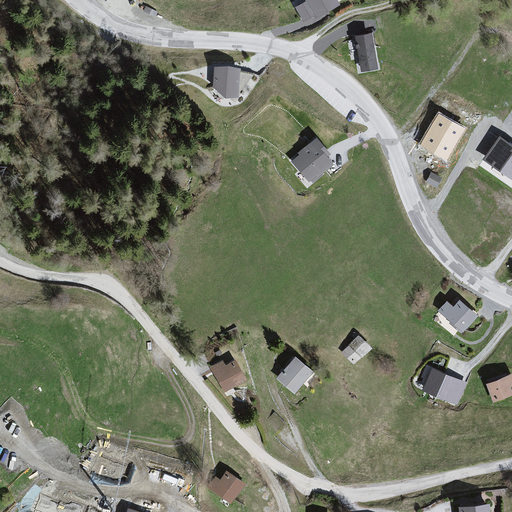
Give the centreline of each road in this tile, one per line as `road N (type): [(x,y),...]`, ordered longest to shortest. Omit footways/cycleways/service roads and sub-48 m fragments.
road 1 (residential): [(511,466),(348,496),(319,490),(254,453),(118,292),(0,259)]
road 2 (unclassified): [(511,300),(448,257),(426,227),(382,127),(339,77),(284,48),(127,30),(77,0)]
